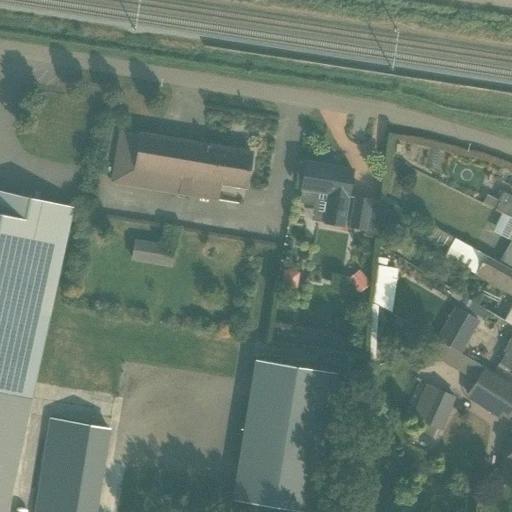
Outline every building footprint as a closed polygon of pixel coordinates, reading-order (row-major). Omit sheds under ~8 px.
[(112,183),(218,201),(221,183),(246,187),(251,153),(120,131),(112,183)] [(323,223),(343,227),(352,170),(306,163),(301,189),(328,194),(323,223)] [(0,511),(6,511),(73,208),(0,191),(0,511)] [(486,195),(481,203),(494,209),(498,201),(486,195)] [(349,227),(365,230),(370,200),(354,198),(349,227)] [(434,228),(429,235),(451,247),(445,258),(475,275),(485,256),(434,227),(434,228)] [(511,237),(510,241),(498,263),(511,271),(511,237)] [(178,245),(133,238),(129,262),(174,270),(178,245)] [(485,256),(475,275),(511,296),(511,271),(498,263),(485,256)] [(372,302),(390,313),(396,270),(376,266),(372,302)] [(283,270),(281,285),(296,288),(298,273),(283,270)] [(358,271),(347,280),(358,293),(369,284),(358,271)] [(436,340),(461,355),(479,321),(454,307),(436,340)] [(509,372),(511,373),(511,334),(502,352),(505,353),(499,364),(510,371),(509,372)] [(500,414),(510,420),(511,417),(511,388),(460,356),(461,355),(436,340),(428,354),(475,381),(466,396),(499,416),(500,414)] [(314,511),(336,373),(254,360),(231,501),(302,511),(314,511)] [(411,417),(440,430),(453,398),(425,385),(411,417)] [(366,415),(363,418),(364,423),(369,424),(372,421),(371,416),(366,415)] [(34,511),(94,511),(108,428),(50,418),(34,511)] [(502,482),(511,483),(511,438),(506,438),(502,465),(504,466),(502,482)]
